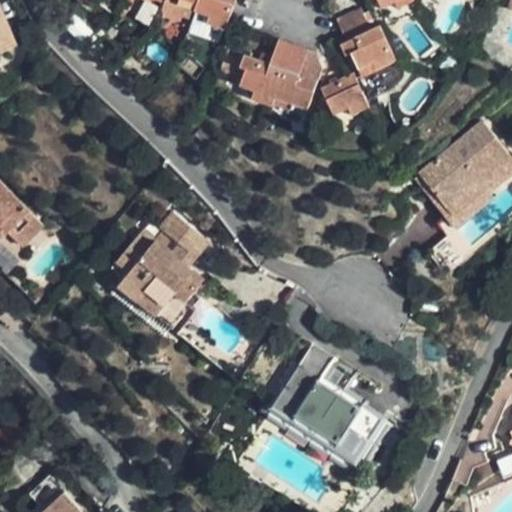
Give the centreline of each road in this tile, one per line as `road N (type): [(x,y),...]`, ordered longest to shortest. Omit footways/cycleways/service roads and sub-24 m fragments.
road 1 (residential): [(364,298),(289,272),(263,254),(175,144),(65,41),(39,0)]
road 2 (residential): [(0,327),(108,448),(140,511)]
road 3 (residential): [(423,511),(511,310)]
